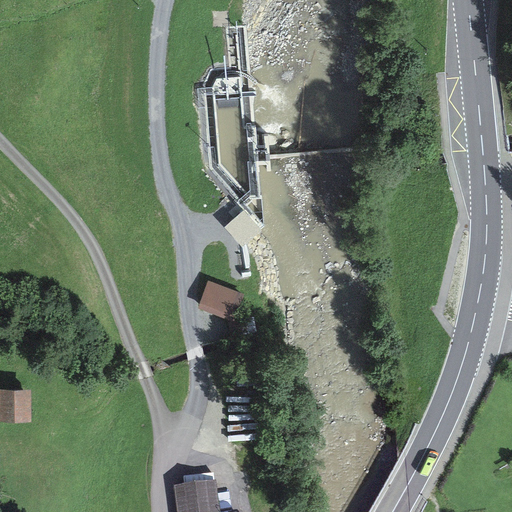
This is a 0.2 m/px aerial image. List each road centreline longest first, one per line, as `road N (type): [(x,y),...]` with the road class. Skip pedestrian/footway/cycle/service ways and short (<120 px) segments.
road 1 (secondary): [(476,312),(444,409),(393,511)]
road 2 (track): [(483,167),(468,178),(439,304),(450,326),(469,336)]
road 3 (secondary): [(469,0),(483,167)]
road 4 (secondary): [(483,167),(486,230),(476,312)]
